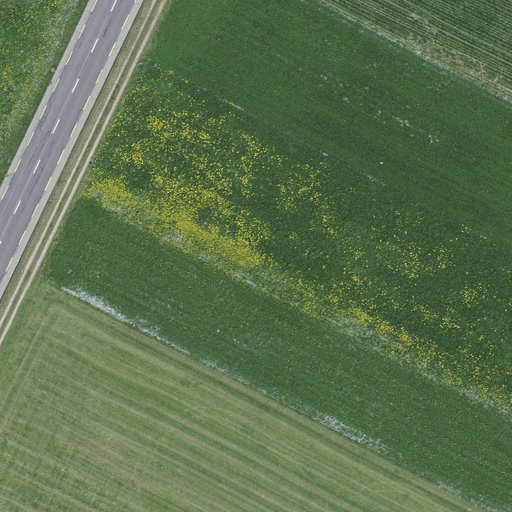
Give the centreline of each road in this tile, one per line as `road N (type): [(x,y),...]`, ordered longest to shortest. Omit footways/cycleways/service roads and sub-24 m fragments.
road 1 (track): [(158,0),(0,336)]
road 2 (primary): [(0,244),(116,0)]
